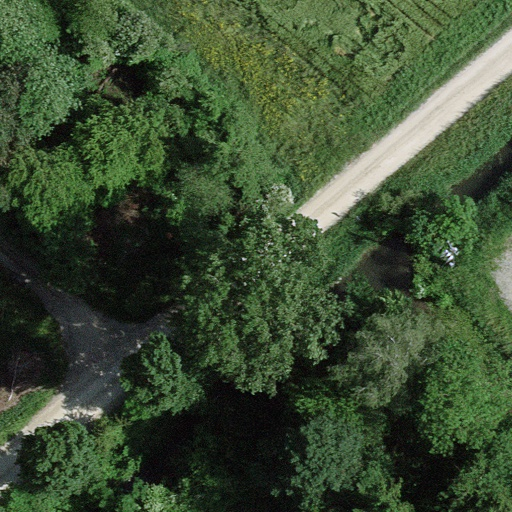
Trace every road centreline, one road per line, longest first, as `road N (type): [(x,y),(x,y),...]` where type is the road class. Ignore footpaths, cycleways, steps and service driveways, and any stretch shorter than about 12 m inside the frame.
road 1 (track): [(511,50),(151,366)]
road 2 (track): [(151,366),(0,492)]
road 3 (track): [(151,366),(0,242)]
road 4 (track): [(511,270),(462,313),(511,352)]
